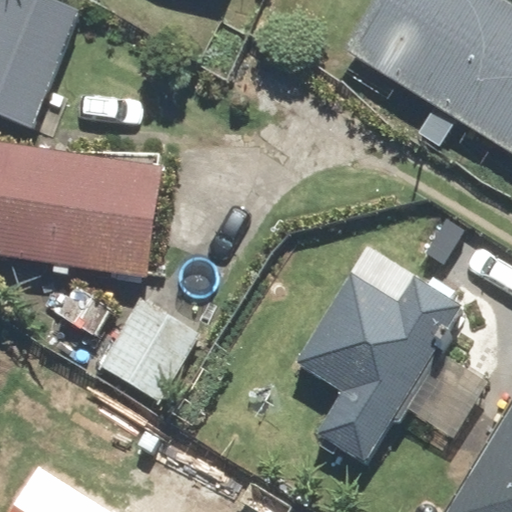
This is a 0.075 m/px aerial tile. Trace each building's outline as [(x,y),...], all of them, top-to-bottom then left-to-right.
[(346,46),(341,54),(453,120),(509,159),(511,155),(511,0),(370,0),(341,43),(346,46)] [(158,171),(0,149),(0,258),(144,278),(158,171)] [(383,455),(456,321),(363,271),(291,405),(383,455)] [(116,312),(75,287),(53,324),(93,349),(116,312)] [(102,366),(155,405),(200,346),(147,306),(102,366)] [(203,384),(174,424),(248,476),(276,435),(203,384)] [(511,511),(511,407),(442,511),(511,511)] [(339,467),(292,437),(264,480),(311,510),(339,467)] [(196,511),(119,483),(107,511),(196,511)]
